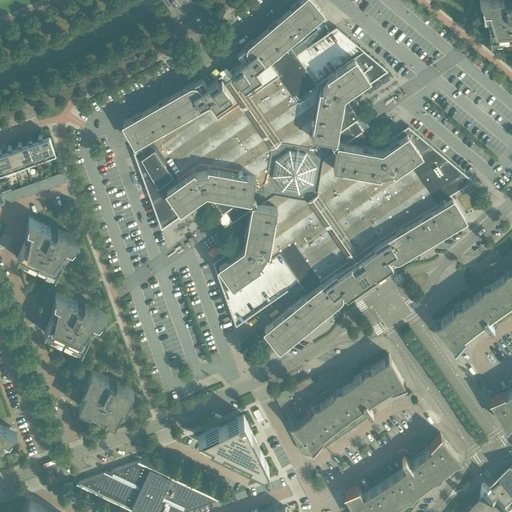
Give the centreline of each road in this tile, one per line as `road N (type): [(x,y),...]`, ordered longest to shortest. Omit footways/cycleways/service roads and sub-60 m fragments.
road 1 (residential): [(315,499),(416,430),(414,407),(395,406),(302,476)]
road 2 (residential): [(77,454),(3,248),(13,206)]
road 3 (residential): [(77,454),(254,381)]
road 4 (tertiary): [(27,101),(76,82),(188,16)]
road 5 (residential): [(496,444),(406,311)]
road 6 (residential): [(387,325),(478,455)]
road 7 (residential): [(0,332),(48,464)]
